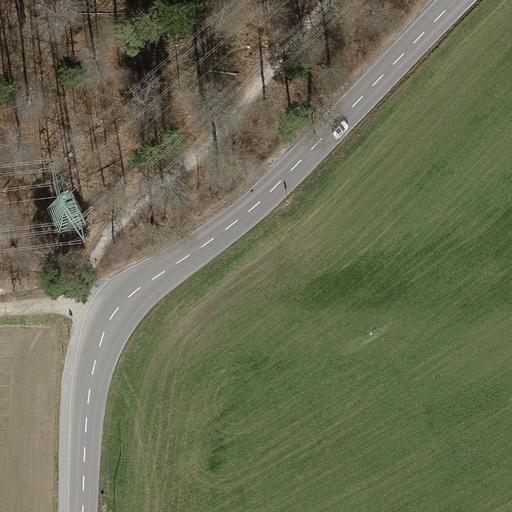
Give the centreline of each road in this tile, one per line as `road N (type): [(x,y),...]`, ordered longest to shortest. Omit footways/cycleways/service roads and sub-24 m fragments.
road 1 (tertiary): [(82,511),(92,374),(107,324),(141,286),(249,211),(455,0)]
road 2 (track): [(332,0),(213,146),(116,225),(69,304)]
